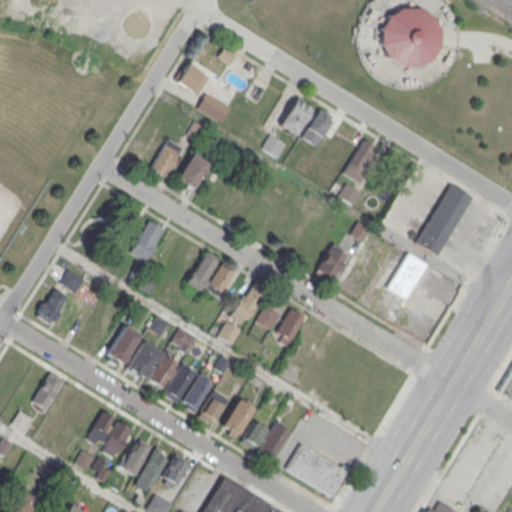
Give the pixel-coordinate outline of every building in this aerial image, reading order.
[(399,6),(414,7),(427,15),(434,29),(434,45),(426,58),(413,66),(398,65),(384,57),(376,43),(376,28),(384,14),(399,6)] [(185,62),(173,81),(194,94),(206,76),(185,62)] [(203,92),(194,107),(217,121),(226,105),(203,92)] [(292,98),(276,124),(293,134),(309,109),(292,98)] [(314,110),(298,136),(313,145),(329,119),(314,110)] [(284,143),(267,133),(259,148),(275,158),(284,143)] [(165,177),(180,146),(164,138),(149,169),(165,177)] [(360,182),(375,146),(358,139),(343,175),(360,182)] [(174,180),(193,189),(207,161),(188,152),(174,180)] [(303,175),(311,164),(300,157),(292,168),(303,175)] [(360,192),(341,178),(331,192),(350,205),(360,192)] [(448,183),(469,195),(434,254),(412,241),(448,183)] [(275,227),(290,237),(308,210),(292,200),(275,227)] [(243,224),(261,233),(271,213),(254,204),(243,224)] [(143,261),(162,229),(146,219),(127,252),(143,261)] [(313,270),(330,279),(346,251),(329,241),(313,270)] [(181,284),(196,294),(218,260),(203,250),(181,284)] [(424,262),(404,251),(384,288),(404,299),(424,262)] [(231,273),(218,265),(205,286),(219,294),(231,273)] [(57,282),(73,292),(82,279),(67,268),(57,282)] [(147,293),(155,282),(135,268),(127,279),(147,293)] [(246,325),(261,290),(245,283),(230,318),(246,325)] [(33,314),(47,323),(65,296),(51,287),(33,314)] [(253,321),(268,330),(278,314),(263,305),(253,321)] [(284,345),(304,317),(289,307),(270,334),(284,345)] [(158,335),(166,323),(154,315),(147,327),(158,335)] [(216,335),(230,344),(239,330),(224,321),(216,335)] [(103,354),(119,365),(139,334),(123,323),(103,354)] [(169,339),(182,351),(193,339),(180,327),(169,339)] [(140,339),(124,366),(143,377),(150,366),(148,364),(150,361),(153,363),(161,352),(140,339)] [(511,359),(495,388),(511,399),(511,359)] [(176,364),(158,392),(173,401),(191,373),(176,364)] [(47,371),(61,380),(43,408),(29,399),(47,371)] [(194,375),(176,403),(190,412),(208,384),(194,375)] [(227,400),(212,390),(195,414),(210,424),(227,400)] [(235,399),(216,427),(231,436),(249,408),(235,399)] [(115,420),(97,448),(111,457),(129,429),(115,420)] [(239,438),(254,447),(264,429),(249,420),(239,438)] [(288,429),(273,420),(256,448),(270,457),(288,429)] [(134,436),(116,464),(130,474),(148,445),(134,436)] [(297,443),(282,467),(330,495),(343,470),(306,448),(297,443)] [(168,453),(154,446),(133,482),(146,490),(168,453)] [(85,469),(90,456),(78,450),(72,464),(85,469)] [(172,452),(157,475),(171,484),(186,461),(172,452)] [(280,511),(220,475),(197,511),(280,511)] [(9,511),(27,511),(35,501),(18,490),(6,509),(9,511)] [(165,511),(171,503),(153,492),(143,509),(148,511),(165,511)] [(80,511),(67,502),(59,511),(80,511)]
